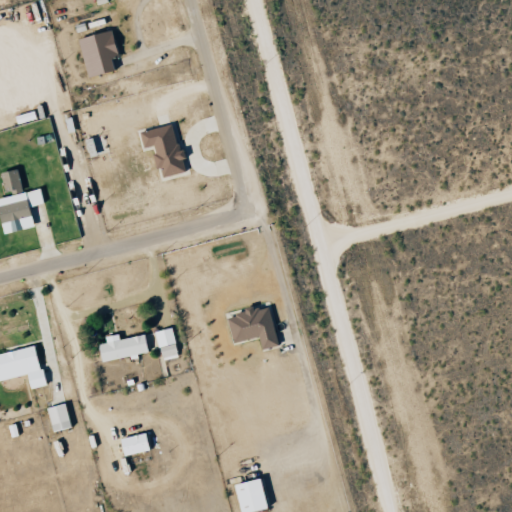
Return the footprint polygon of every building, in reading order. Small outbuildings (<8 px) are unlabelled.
[(76,39),(85,78),(113,71),(110,59),(118,57),(112,30),(76,39)] [(185,171),(180,152),(172,154),(167,130),(139,137),(141,147),(150,144),(158,178),(185,171)] [(0,227),(2,235),(32,227),(27,208),(42,204),(38,188),(0,198),(0,227)] [(275,346),(268,309),(225,317),(230,343),(257,337),(259,349),(275,346)] [(153,332),(159,361),(176,357),(170,328),(153,332)] [(146,353),(142,335),(117,340),(116,334),(102,337),(104,343),(95,345),(99,364),(146,353)] [(0,380),(25,375),(28,390),(42,386),(34,346),(0,353),(0,380)] [(51,433),(69,427),(62,404),(44,409),(51,433)] [(146,452),(144,435),(118,438),(120,455),(146,452)] [(236,511),(246,511),(264,509),(258,480),(232,484),(236,511)]
